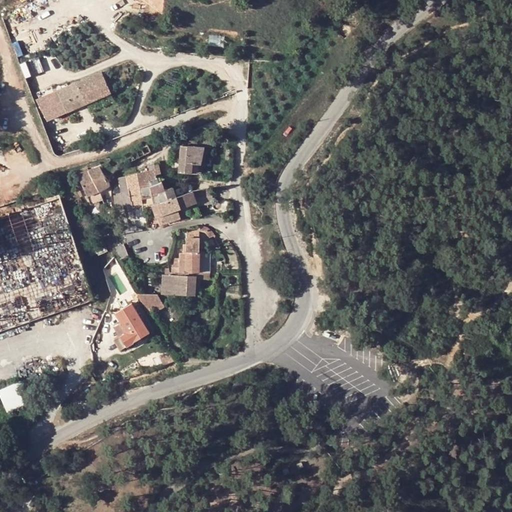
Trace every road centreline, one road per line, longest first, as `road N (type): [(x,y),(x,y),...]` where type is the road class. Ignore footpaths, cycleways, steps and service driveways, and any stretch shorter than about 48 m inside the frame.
road 1 (unclassified): [(255,361),(300,311),(302,271),(280,221),(279,196),(296,158),(369,58),(440,0)]
road 2 (unclassified): [(0,479),(139,399),(255,361)]
road 3 (unclassified): [(255,361),(243,235),(203,223),(174,226),(150,243)]
